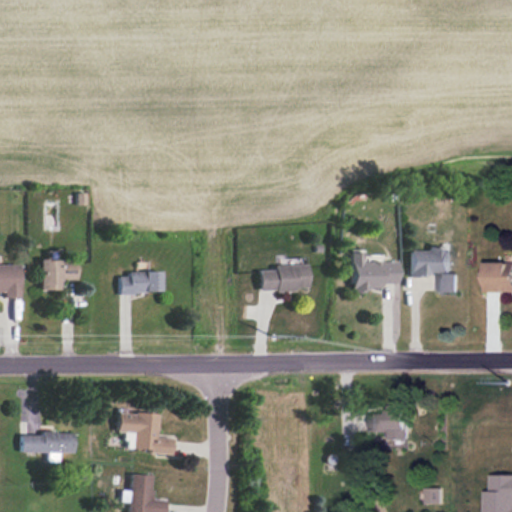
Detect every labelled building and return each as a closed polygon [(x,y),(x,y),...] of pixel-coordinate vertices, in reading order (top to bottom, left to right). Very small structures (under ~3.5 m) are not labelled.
[(445,246),(445,266),(451,266),(452,292),(432,292),(432,272),(404,273),(403,250),(420,249),(420,240),(434,240),(434,246),(445,246)] [(388,257),(358,258),(358,249),(341,250),(343,288),(379,286),(379,281),(389,281),(388,257)] [(299,255),(302,286),(285,287),(286,294),(270,296),(269,286),(252,288),(251,269),(265,268),(264,258),(299,255)] [(476,264),(477,295),(511,294),(511,255),(502,255),(502,264),(476,264)] [(69,257),(70,279),(52,279),(53,292),(33,293),(32,258),(69,257)] [(16,262),(0,262),(0,296),(16,296),(16,262)] [(153,265),(153,291),(109,291),(109,272),(120,272),(120,265),(153,265)] [(401,399),(379,400),(380,417),(362,418),(363,447),(403,445),(401,399)] [(151,412),(149,432),(170,434),(168,453),(128,449),(129,431),(108,429),(110,408),(151,412)] [(16,430),(15,451),(67,452),(67,431),(16,430)] [(122,466),(119,511),(159,511),(160,498),(143,497),(144,468),(122,466)] [(511,511),(511,467),(485,467),(485,483),(479,483),(479,511),(511,511)] [(441,503),(441,487),(425,488),(425,503),(441,503)]
